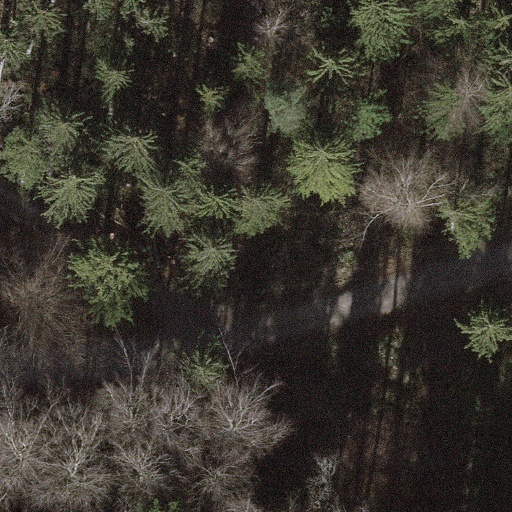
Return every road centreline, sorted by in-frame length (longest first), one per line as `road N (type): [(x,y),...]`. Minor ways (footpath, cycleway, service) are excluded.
road 1 (track): [(0,367),(240,337),(511,254)]
road 2 (track): [(240,337),(0,196)]
